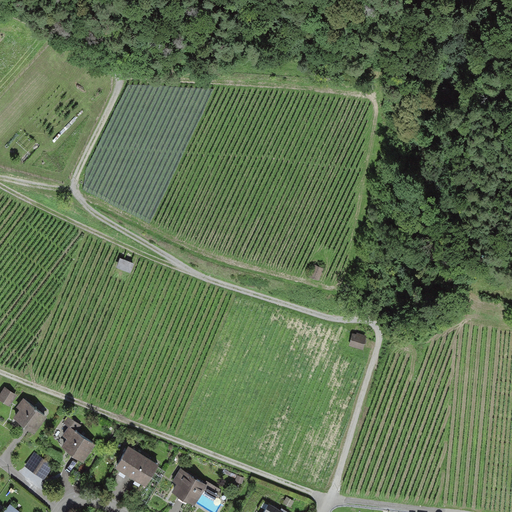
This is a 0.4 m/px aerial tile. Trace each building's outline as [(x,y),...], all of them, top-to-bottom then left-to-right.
[(135,263),(122,258),(119,267),(132,272),(135,263)] [(326,268),(315,264),(310,274),(321,278),(326,268)] [(368,336),(353,333),(350,344),(365,348),(368,336)] [(19,395),(7,386),(0,395),(0,397),(11,405),(19,395)] [(22,410),(16,417),(32,431),(46,415),(26,398),(18,407),(22,410)] [(64,446),(86,463),(97,445),(74,426),(65,438),(69,440),(64,446)] [(131,446),(118,466),(146,485),(160,465),(131,446)] [(55,466),(35,452),(26,465),(47,479),(55,466)] [(178,485),(174,491),(195,505),(208,485),(182,468),(173,481),(178,485)]
